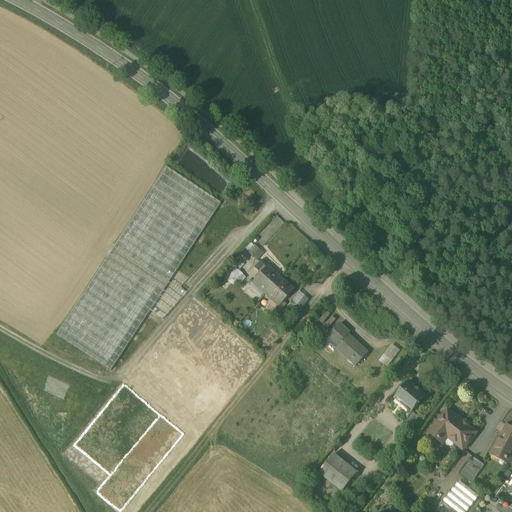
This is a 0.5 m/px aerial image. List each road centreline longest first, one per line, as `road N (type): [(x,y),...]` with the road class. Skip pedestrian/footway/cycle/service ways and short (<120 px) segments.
road 1 (secondary): [(16,0),(179,107),(425,329),(511,395)]
road 2 (track): [(348,258),(253,0)]
